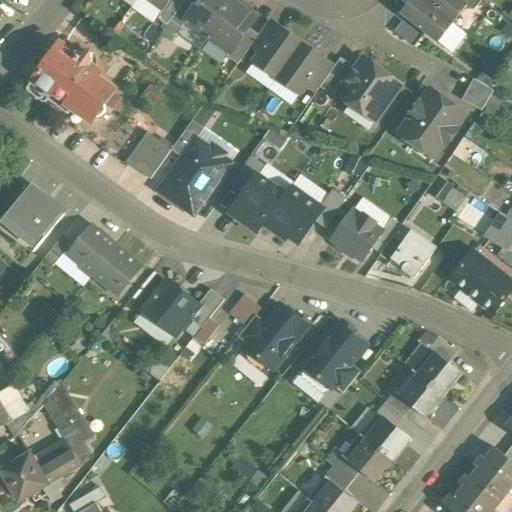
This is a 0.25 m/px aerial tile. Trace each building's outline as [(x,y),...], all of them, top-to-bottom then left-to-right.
[(150,0),(164,9),(170,0),(150,0)] [(190,0),(185,0),(171,20),(182,28),(187,21),(186,20),(197,4),(190,0)] [(234,0),(200,0),(197,4),(186,20),(187,21),(209,36),(234,0)] [(257,17),(234,0),(209,36),(231,52),(232,52),(249,28),(257,17)] [(453,23),(422,0),(411,0),(401,13),(438,42),(453,23)] [(461,0),(422,0),(453,23),(467,5),(461,0)] [(480,0),(461,0),(467,5),(474,10),(481,1),(480,0)] [(405,19),(395,30),(411,43),(421,32),(405,19)] [(268,21),(259,34),(259,35),(251,46),(261,53),(278,28),(268,21)] [(303,43),(280,26),(278,28),(261,53),(255,62),(277,78),(303,43)] [(249,28),(232,52),(231,52),(227,56),(239,64),(251,46),(259,35),(259,34),(249,28)] [(77,49),(65,41),(61,46),(60,45),(43,69),(42,68),(30,84),(31,88),(67,113),(70,112),(74,107),(92,120),(95,116),(96,116),(102,115),(106,110),(105,104),(104,104),(114,89),(97,77),(100,73),(89,66),(92,62),(91,53),(83,54),(76,50),(77,49)] [(325,59),(303,43),(277,78),(300,94),(324,61),(325,59)] [(334,68),(320,87),(337,98),(339,95),(338,94),(356,68),(341,58),(334,68)] [(324,61),(306,86),(316,92),(320,87),(334,68),(324,61)] [(384,72),(382,75),(362,61),(356,68),(338,94),(339,95),(363,112),(366,108),(379,117),(402,85),(384,72)] [(495,90),(474,79),(462,100),(482,111),(495,90)] [(441,101),(430,92),(421,104),(420,103),(410,117),(411,118),(401,133),(416,144),(422,142),(438,153),(445,143),(447,144),(457,129),(456,128),(465,114),(443,98),(441,101)] [(173,152),(183,159),(203,130),(193,123),(173,152)] [(148,133),(127,162),(151,179),(172,150),(148,133)] [(195,217),(231,165),(196,140),(183,159),(160,192),(195,217)] [(243,195),(258,175),(264,167),(251,158),(231,186),(243,195)] [(287,196),(258,175),(243,195),(230,212),(259,233),(265,225),(287,196)] [(441,178),(431,191),(445,200),(454,187),(441,178)] [(44,193),(32,182),(0,221),(0,223),(35,252),(69,209),(45,192),(44,193)] [(287,196),(265,225),(287,240),(289,237),(299,244),(315,222),(313,220),(321,208),(293,187),(287,196)] [(313,220),(315,222),(325,229),(346,201),(333,192),(321,208),(313,220)] [(493,208),(475,197),(470,205),(488,216),(493,208)] [(355,212),(335,239),(363,260),(373,247),(383,233),(355,212)] [(511,242),(511,220),(500,213),(483,235),(506,251),(511,242)] [(383,233),(373,247),(381,253),(401,227),(392,220),(383,233)] [(92,226),(69,254),(82,265),(80,267),(92,277),(94,274),(117,246),(92,226)] [(404,243),(394,256),(406,264),(404,267),(403,268),(403,269),(404,271),(413,277),(414,277),(416,277),(417,276),(437,247),(413,230),(404,243)] [(65,234),(44,259),(54,266),(74,241),(65,234)] [(394,236),(380,256),(390,262),(394,256),(404,243),(394,236)] [(117,246),(94,274),(119,295),(142,266),(117,246)] [(511,283),(473,252),(452,278),(494,312),(511,289),(511,283)] [(406,264),(394,256),(390,262),(387,266),(404,271),(403,269),(403,268),(404,267),(406,264)] [(26,279),(0,257),(0,288),(11,297),(26,279)] [(199,305),(168,280),(145,310),(177,335),(190,318),(200,306),(199,305)] [(225,300),(211,289),(199,305),(200,306),(190,318),(203,328),(225,300)] [(20,296),(12,305),(22,313),(30,304),(20,296)] [(249,345),(247,348),(273,369),(310,322),(297,312),(295,315),(282,304),(267,323),(249,345)] [(257,315),(239,337),(249,345),(267,323),(257,315)] [(343,320),(305,367),(331,388),(352,363),(366,345),(353,334),(356,331),(343,320)] [(432,348),(448,362),(456,354),(440,339),(432,348)] [(436,354),(419,375),(445,395),(462,374),(448,362),(437,353),(436,354)] [(0,360),(0,394),(14,385),(0,360)] [(352,363),(334,385),(344,393),(361,371),(352,363)] [(445,395),(419,375),(402,397),(401,398),(413,407),(427,418),(445,395)] [(14,385),(0,394),(0,399),(0,400),(4,407),(21,396),(14,385)] [(402,397),(396,392),(387,403),(405,417),(413,407),(401,398),(402,397)] [(0,400),(0,428),(12,421),(13,421),(4,407),(0,400)] [(32,403),(26,407),(29,411),(31,415),(38,413),(32,403)] [(405,417),(387,403),(378,414),(384,419),(385,418),(396,428),(405,417)] [(13,421),(12,421),(19,433),(26,424),(32,417),(31,415),(29,411),(13,421)] [(38,413),(31,415),(32,417),(42,433),(53,427),(44,411),(38,413)] [(384,419),(367,440),(393,461),(410,439),(396,428),(385,418),(384,419)] [(33,436),(26,424),(19,433),(24,441),(33,436)] [(74,425),(61,433),(70,448),(83,440),(74,425)] [(361,447),(344,468),(370,489),(387,468),(374,456),(362,447),(361,447)] [(511,460),(505,455),(496,448),(484,464),(481,461),(477,465),(481,468),(508,490),(511,485),(511,460)] [(73,451),(41,470),(49,483),(81,465),(73,451)] [(41,470),(31,453),(1,470),(19,500),(32,493),(36,500),(47,494),(43,487),(49,483),(41,470)] [(354,481),(335,466),(325,478),(344,493),(354,481)] [(508,490),(481,468),(469,483),(466,480),(462,485),(465,487),(493,509),(508,490)] [(325,478),(308,499),(324,511),(350,511),(358,504),(344,493),(325,478)] [(101,487),(90,493),(96,503),(97,503),(107,497),(101,487)] [(490,511),(493,509),(465,487),(453,502),(450,500),(446,505),(454,511),(490,511)] [(511,511),(511,492),(499,511),(511,511)] [(90,493),(70,505),(74,511),(80,511),(96,503),(90,493)] [(297,511),(324,511),(308,499),(297,511)] [(102,511),(97,503),(96,503),(80,511),(102,511)]
